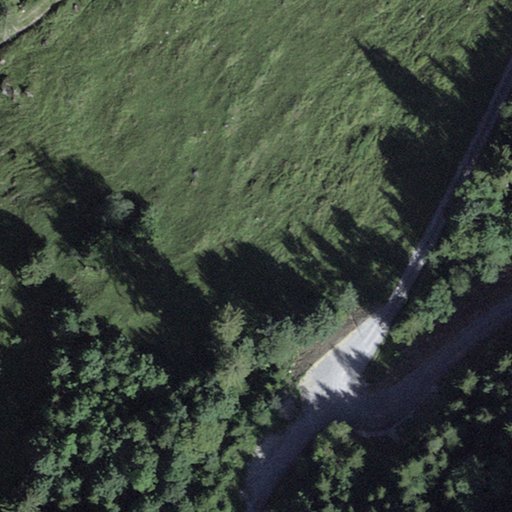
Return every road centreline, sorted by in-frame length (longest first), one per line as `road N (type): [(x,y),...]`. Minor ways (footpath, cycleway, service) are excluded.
road 1 (track): [(254,511),(378,336),(511,79)]
road 2 (track): [(511,275),(393,389),(370,399),(343,388)]
